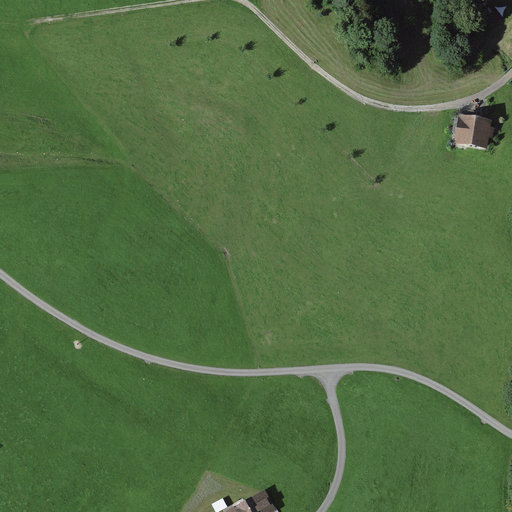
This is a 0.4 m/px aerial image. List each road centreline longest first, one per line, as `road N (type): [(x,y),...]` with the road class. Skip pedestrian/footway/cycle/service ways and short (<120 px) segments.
road 1 (unclassified): [(328,368),(230,372),(139,355),(0,276)]
road 2 (track): [(511,67),(457,103),(381,105),(341,87),(241,0)]
road 3 (unclassified): [(511,432),(431,381),(383,366),(328,368)]
road 4 (track): [(195,0),(43,20)]
road 5 (unclassified): [(328,368),(343,440),(321,511)]
